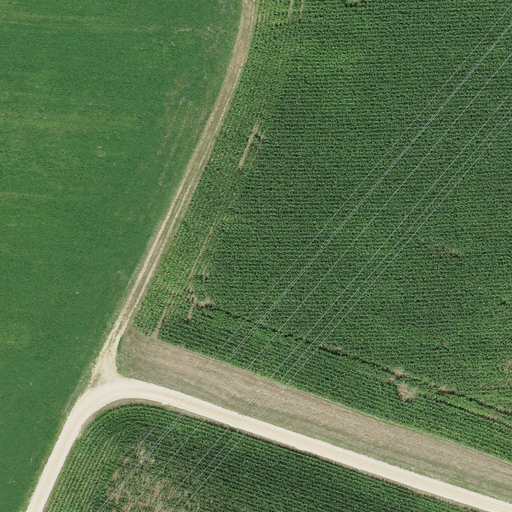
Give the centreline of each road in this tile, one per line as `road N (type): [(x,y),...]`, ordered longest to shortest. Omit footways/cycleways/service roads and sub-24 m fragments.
road 1 (track): [(508,511),(100,378),(33,511)]
road 2 (track): [(100,378),(229,89),(248,0)]
